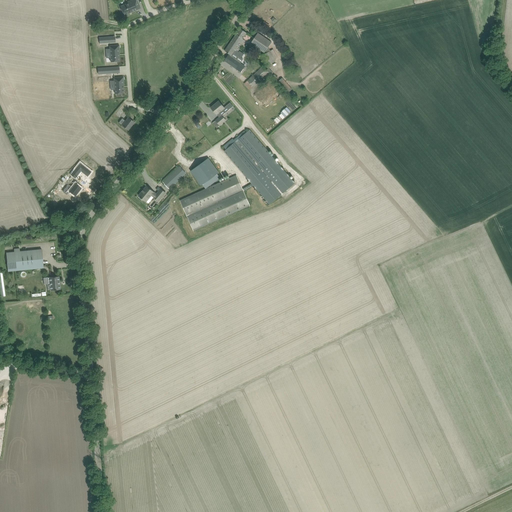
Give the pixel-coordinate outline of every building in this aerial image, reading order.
[(137,0),(132,0),(131,0),(133,4),(129,5),(128,3),(120,6),(124,15),(141,8),(137,0)] [(240,28),(229,45),(238,52),(242,46),(246,41),(243,39),(247,33),(244,31),(240,28)] [(258,33),(251,44),(250,46),(250,48),(253,49),(255,49),(256,47),(265,53),(272,42),(258,33)] [(119,55),(120,54),(119,45),(110,45),(111,62),(119,61),(119,55)] [(229,45),(225,51),(229,53),(230,54),(231,55),(230,56),(232,58),(229,63),(241,72),(245,66),(240,63),(236,60),(239,56),(241,58),(242,57),(244,54),(240,51),(239,52),(239,51),(238,52),(229,45)] [(260,56),(266,66),(276,61),(275,59),(278,58),(273,49),(260,56)] [(248,80),(244,83),(250,90),(269,73),(263,67),(263,66),(248,80)] [(123,86),(124,86),(123,77),(114,77),(115,94),(124,93),(123,86)] [(292,89),(282,78),(278,82),(287,93),(292,89)] [(211,108),(214,111),(216,114),(217,114),(219,118),(216,121),(220,125),(226,120),(222,115),(222,116),(219,112),(224,108),(219,101),(211,108)] [(236,107),(232,107),(232,104),(227,104),(228,114),(237,113),(236,107)] [(119,122),(122,125),(128,130),(134,122),(128,117),(125,121),(122,119),(119,122)] [(295,183),(287,174),(249,130),(224,151),(252,183),(243,189),(237,175),(180,200),(194,231),(250,205),(244,191),(254,185),(262,195),(270,204),(295,183)] [(208,158),(190,171),(201,186),(219,173),(218,173),(208,158)] [(80,163),(74,171),(78,174),(81,171),(87,176),(91,172),(80,163)] [(162,181),(170,189),(187,173),(179,166),(162,181)] [(66,189),(71,193),(75,196),(81,188),(75,183),(71,188),(69,185),(66,189)] [(146,202),(146,201),(149,203),(154,197),(158,201),(166,193),(161,189),(156,194),(147,186),(139,196),(140,197),(139,197),(142,200),(143,199),(146,202)] [(14,252),(6,253),(8,271),(43,268),(41,249),(20,251),(19,248),(14,249),(14,252)] [(49,277),(43,278),(44,284),(47,284),(48,290),(50,289),(50,290),(60,289),(59,276),(49,277)]
